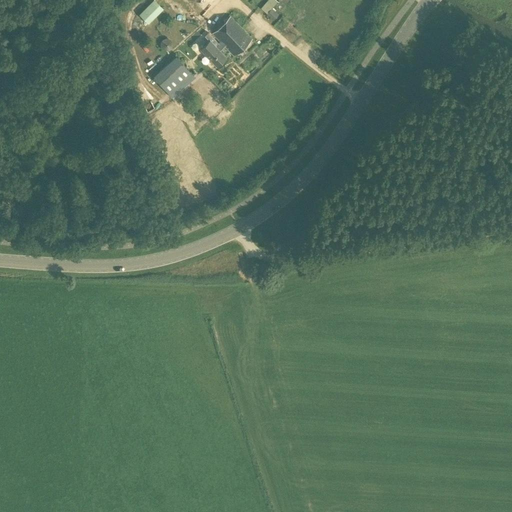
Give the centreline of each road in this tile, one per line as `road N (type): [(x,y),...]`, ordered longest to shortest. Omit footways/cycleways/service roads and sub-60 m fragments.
road 1 (secondary): [(0,260),(122,264),(195,252),(240,229),(290,196),(316,165),(430,0)]
road 2 (track): [(240,229),(261,255),(291,263),(511,230)]
